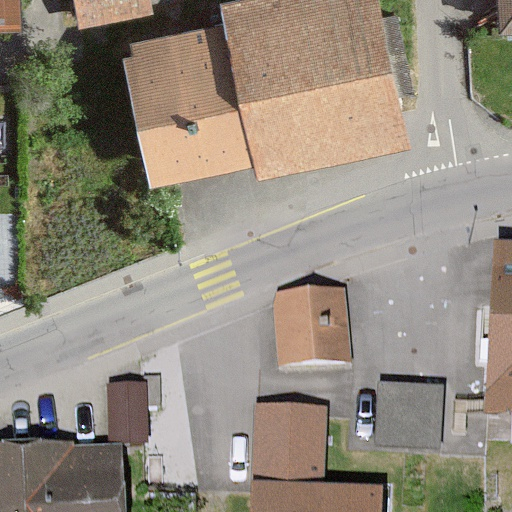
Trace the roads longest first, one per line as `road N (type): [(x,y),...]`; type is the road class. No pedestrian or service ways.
road 1 (tertiary): [(453,202),(269,262),(0,367)]
road 2 (residential): [(453,202),(429,0)]
